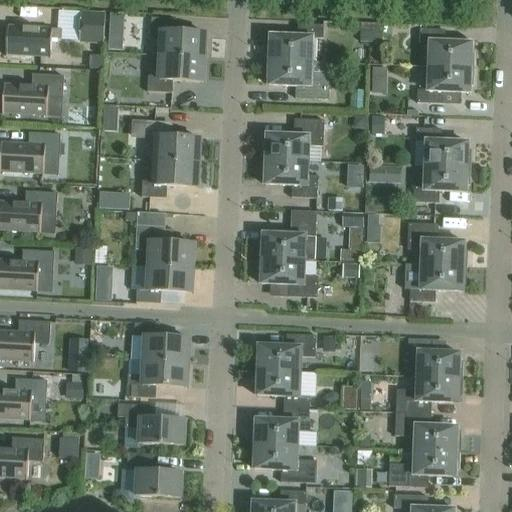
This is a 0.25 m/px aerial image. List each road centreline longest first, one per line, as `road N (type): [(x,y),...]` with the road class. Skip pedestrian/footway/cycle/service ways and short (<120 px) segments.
road 1 (residential): [(488,511),(506,0)]
road 2 (residential): [(214,500),(238,0)]
